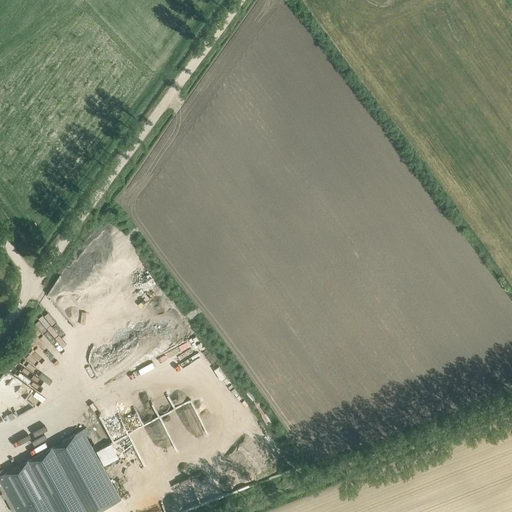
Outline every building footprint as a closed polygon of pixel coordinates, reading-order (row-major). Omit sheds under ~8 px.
[(45,394),(49,389),(35,379),(31,384),(45,394)] [(103,414),(115,407),(113,403),(100,410),(103,414)] [(49,416),(37,421),(39,426),(51,420),(49,416)] [(98,511),(121,499),(86,436),(90,434),(86,427),(83,429),(0,474),(0,481),(17,511),(98,511)] [(36,440),(42,450),(53,444),(47,434),(36,440)]
